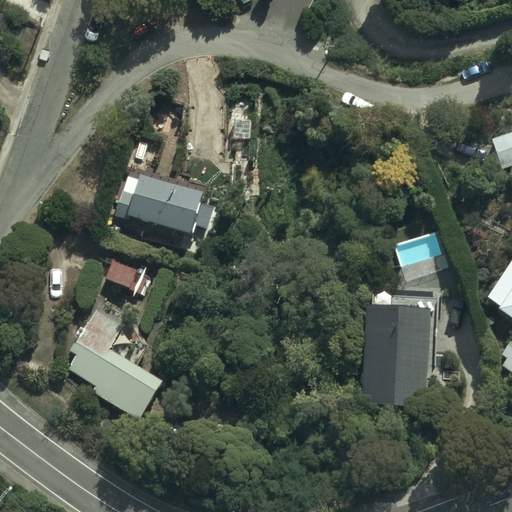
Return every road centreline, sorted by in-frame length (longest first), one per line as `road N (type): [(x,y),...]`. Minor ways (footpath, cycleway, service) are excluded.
road 1 (residential): [(15,196),(131,69),(186,41),(253,47),(394,93),(435,95),(511,80)]
road 2 (residential): [(80,0),(15,196)]
road 3 (tertiary): [(0,427),(118,511)]
